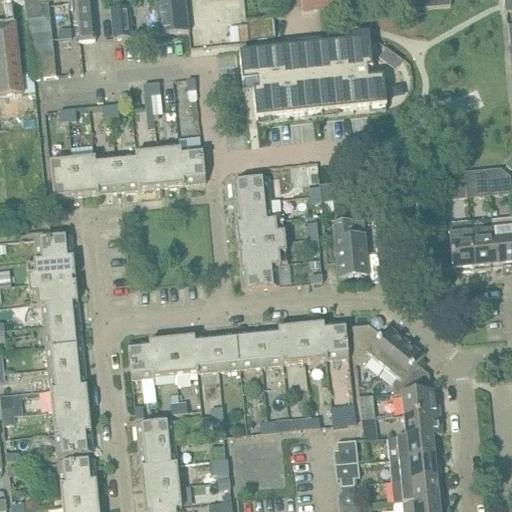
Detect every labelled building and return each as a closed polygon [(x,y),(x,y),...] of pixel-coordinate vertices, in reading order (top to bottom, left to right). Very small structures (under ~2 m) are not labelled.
[(24,1),(24,0),(3,0),(6,24),(0,24),(0,99),(21,97),(21,96),(19,77),(12,7),(25,5),(24,1)] [(90,0),(74,0),(75,9),(76,25),(78,44),(95,43),(91,3),(90,0)] [(339,8),(338,0),(299,0),(302,13),(316,11),(316,12),(328,10),(328,9),(339,8)] [(404,0),(406,12),(450,8),(449,0),(447,0),(419,2),(418,0),(404,0)] [(153,30),(153,37),(188,34),(189,33),(185,3),(156,6),(158,30),(153,30)] [(110,11),(113,41),(131,39),(128,9),(110,11)] [(56,80),(53,60),(49,19),(27,21),(33,75),(34,82),(56,80)] [(247,22),(246,22),(248,42),(280,39),(278,19),(273,19),(247,22)] [(58,32),(59,42),(71,41),(70,31),(58,32)] [(369,42),(239,55),(242,85),(256,83),(257,92),(252,92),(255,121),(386,108),(383,79),(368,80),(367,72),(372,71),(369,42)] [(33,75),(19,77),(21,96),(35,95),(34,82),(33,75)] [(187,94),(195,93),(194,82),(186,83),(187,94)] [(151,86),(143,87),(144,98),(152,97),(151,86)] [(151,86),(152,97),(160,97),(158,86),(151,86)] [(109,109),(111,120),(118,119),(117,108),(109,109)] [(111,120),(109,109),(102,110),(103,121),(111,120)] [(74,112),(66,113),(68,124),(75,123),(74,112)] [(68,124),(66,113),(59,114),(60,125),(68,124)] [(180,152),(183,188),(205,186),(201,149),(180,152)] [(183,188),(180,152),(158,154),(162,190),(183,188)] [(162,190),(158,154),(136,156),(140,192),(162,190)] [(136,156),(114,158),(118,195),(140,192),(136,156)] [(118,195),(114,158),(93,160),(96,197),(118,195)] [(96,197),(93,160),(71,163),(75,199),(96,197)] [(75,199),(71,163),(49,165),(53,201),(75,199)] [(486,173),(488,185),(495,184),(494,172),(486,173)] [(486,173),(465,175),(466,187),(488,185),(486,173)] [(466,187),(465,175),(442,177),(443,190),(466,187)] [(233,206),(269,202),(267,180),(231,184),(233,206)] [(309,198),(321,197),(320,189),(308,190),(309,198)] [(321,197),(309,198),(309,207),(322,205),(321,197)] [(269,202),(233,206),(236,228),(272,224),(272,222),(269,202)] [(275,222),(272,222),(272,224),(236,228),(238,247),(245,246),(245,249),(285,244),(284,234),(276,234),(275,222)] [(497,268),(493,233),(492,222),(471,224),(476,274),(490,272),(490,269),(497,268)] [(306,241),(318,240),(316,224),(305,226),(306,241)] [(476,274),(471,224),(448,226),(452,272),(459,272),(459,275),(476,274)] [(366,277),(364,257),(363,238),(350,239),(349,225),(334,226),(339,279),(366,277)] [(511,230),(493,233),(497,268),(511,266),(511,230)] [(32,264),(72,260),(70,238),(33,242),(36,262),(32,263),(32,264)] [(319,256),(318,240),(306,241),(308,257),(319,256)] [(285,244),(245,249),(246,251),(238,252),(240,271),(276,268),(280,267),(279,255),(286,254),(285,244)] [(72,260),(32,264),(33,275),(26,276),(28,287),(67,283),(67,281),(75,280),(72,260)] [(279,289),(276,268),(240,271),(242,293),(279,289)] [(310,278),(311,286),(322,285),(321,277),(310,278)] [(67,285),(67,283),(28,287),(28,296),(35,295),(36,308),(77,304),(75,284),(67,285)] [(77,304),(36,308),(36,309),(40,308),(43,329),(79,325),(77,304)] [(323,326),(327,363),(348,360),(344,324),(323,326)] [(81,347),(79,325),(43,329),(45,351),(81,347)] [(323,326),(301,329),(305,365),(327,363),(323,326)] [(305,365),(301,329),(279,331),(283,367),(305,365)] [(383,372),(406,343),(389,329),(379,340),(374,336),(375,334),(369,329),(352,330),(356,367),(366,366),(370,361),(383,372)] [(283,367),(279,331),(258,333),(261,369),(283,367)] [(261,369),(258,333),(236,335),(240,372),(261,369)] [(240,372),(236,335),(214,338),(218,374),(240,372)] [(214,338),(192,340),(196,376),(218,374),(214,338)] [(196,376),(192,340),(171,342),(174,378),(196,376)] [(174,378),(171,342),(149,344),(153,380),(174,378)] [(424,358),(406,343),(383,372),(396,382),(392,387),(393,398),(401,397),(401,396),(430,393),(428,377),(422,372),(419,375),(413,371),(424,358)] [(153,380),(149,344),(127,347),(131,383),(153,380)] [(84,369),(81,347),(45,351),(47,373),(84,369)] [(0,377),(10,376),(8,357),(0,357),(0,377)] [(84,369),(47,373),(49,394),(86,391),(84,369)] [(86,391),(49,394),(52,416),(88,412),(86,391)] [(437,392),(430,393),(401,396),(401,397),(403,418),(439,414),(437,392)] [(218,399),(209,399),(210,411),(211,418),(222,417),(221,410),(219,411),(218,399)] [(178,405),(179,416),(187,415),(186,404),(178,405)] [(179,416),(178,405),(170,406),(171,417),(179,416)] [(355,427),(352,407),(330,410),(333,430),(355,427)] [(143,421),(142,409),(134,410),(135,421),(143,421)] [(2,419),(12,418),(11,410),(1,411),(2,419)] [(88,412),(52,416),(54,438),(90,434),(88,412)] [(361,422),(374,421),(373,413),(360,414),(361,422)] [(441,437),(439,414),(403,418),(405,439),(405,440),(432,437),(432,438),(441,437)] [(224,442),(224,441),(222,417),(211,418),(213,443),(224,442)] [(13,426),(12,418),(2,419),(3,427),(13,426)] [(318,420),(310,421),(311,432),(319,431),(318,420)] [(311,432),(310,421),(302,422),(303,433),(311,432)] [(376,442),(374,421),(361,422),(363,443),(376,442)] [(138,449),(174,445),(172,424),(136,427),(138,449)] [(275,424),(267,425),(268,436),(276,436),(275,424)] [(268,436),(267,425),(259,426),(260,437),(268,436)] [(90,434),(54,438),(29,440),(30,451),(55,448),(56,459),(93,455),(90,434)] [(405,440),(405,439),(396,440),(398,463),(434,459),(432,438),(432,437),(405,440)] [(14,441),(6,442),(6,449),(15,449),(14,441)] [(334,469),(357,466),(355,444),(336,446),(337,454),(333,454),(334,469)] [(177,467),(174,445),(138,449),(140,471),(177,467)] [(223,447),(209,449),(211,461),(224,460),(223,447)] [(6,463),(17,462),(16,453),(5,455),(6,463)] [(434,459),(398,463),(400,484),(440,480),(438,464),(435,465),(434,459)] [(59,488),(96,484),(93,462),(57,466),(59,488)] [(357,466),(334,469),(336,483),(340,482),(341,490),(354,488),(354,481),(359,481),(357,466)] [(177,467),(140,471),(142,492),(179,489),(177,467)] [(7,478),(19,477),(18,468),(6,470),(7,478)] [(218,485),(229,484),(228,476),(217,477),(218,485)] [(440,480),(400,484),(402,506),(438,502),(438,496),(442,496),(440,480)] [(96,484),(59,488),(61,509),(98,506),(96,484)] [(229,484),(218,485),(219,493),(229,492),(229,484)] [(354,488),(341,490),(342,497),(355,496),(354,488)] [(179,489),(142,492),(144,511),(165,511),(181,510),(179,489)] [(439,511),(438,502),(402,506),(403,511),(439,511)]
